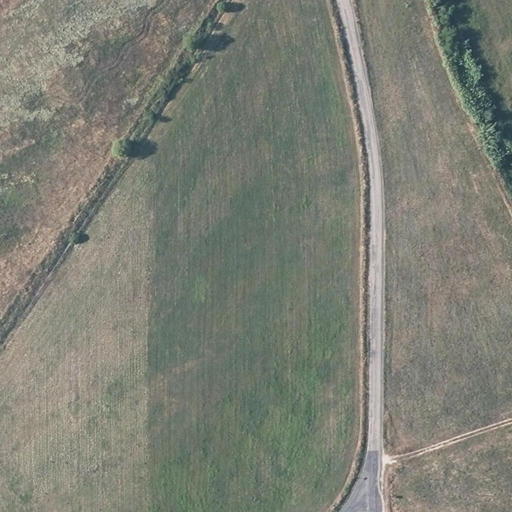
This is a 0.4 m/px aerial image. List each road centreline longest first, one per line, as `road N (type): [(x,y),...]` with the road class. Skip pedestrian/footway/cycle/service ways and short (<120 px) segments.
road 1 (tertiary): [(343,0),(374,165),(373,487)]
road 2 (track): [(373,465),(511,420)]
